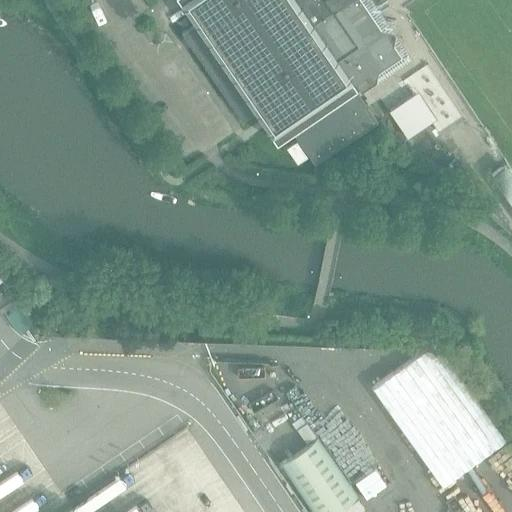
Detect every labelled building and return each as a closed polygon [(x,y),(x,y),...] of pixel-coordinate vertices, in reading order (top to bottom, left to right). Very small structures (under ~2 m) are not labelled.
[(178,0),(194,23),(182,32),(181,33),(184,38),(192,48),(235,111),(241,120),(255,111),(267,128),(275,141),(291,130),(314,164),(377,121),(367,107),(354,88),(357,86),(359,89),(404,59),(406,56),(407,51),(405,48),(392,28),(385,33),(365,2),(368,0),(178,0)] [(285,146),(297,162),(306,156),(295,139),(285,146)] [(511,161),(506,153),(491,163),(511,193),(511,161)] [(425,350),(372,388),(442,486),(504,440),(442,352),(425,350)] [(245,395),(224,363),(213,369),(235,402),(245,395)] [(301,416),(292,422),(297,429),(306,422),(301,416)] [(306,422),(297,429),(306,442),(315,435),(306,422)] [(377,465),(348,424),(324,441),(352,482),(377,465)] [(319,437),(279,465),(311,511),(335,511),(359,496),(319,437)] [(379,467),(369,473),(380,490),(390,483),(379,467)] [(357,500),(339,511),(358,511),(363,509),(357,500)]
